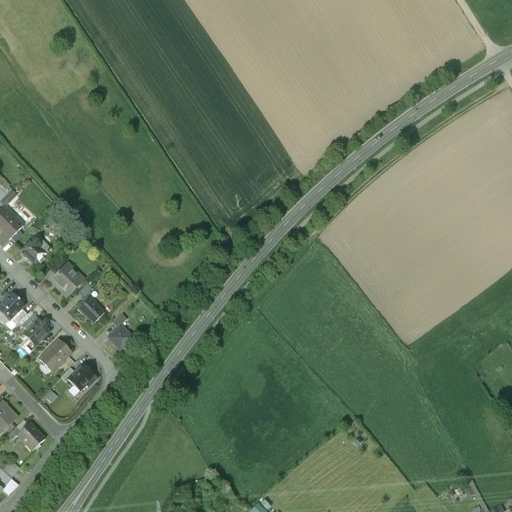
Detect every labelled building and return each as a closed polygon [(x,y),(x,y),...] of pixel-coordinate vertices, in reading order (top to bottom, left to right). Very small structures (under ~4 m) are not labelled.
[(3,207),(0,210),(0,232),(9,241),(11,239),(18,232),(23,227),(3,207)] [(18,232),(11,239),(15,244),(23,236),(18,232)] [(40,247),(33,240),(20,252),(35,267),(45,256),(38,249),(40,247)] [(60,273),(50,283),(51,283),(52,282),(61,291),(60,292),(66,298),(79,284),(72,278),(76,274),(67,266),(60,273)] [(56,268),(46,278),(50,283),(60,273),(56,268)] [(86,297),(93,288),(86,283),(79,292),(86,297)] [(0,305),(0,314),(8,323),(23,308),(18,303),(19,302),(12,295),(0,305)] [(89,300),(79,311),(93,325),(104,314),(89,300)] [(38,321),(22,336),(34,348),(50,333),(38,321)] [(19,324),(10,332),(16,337),(24,329),(19,324)] [(120,327),(108,340),(119,352),(132,339),(120,327)] [(58,342),(39,361),(52,373),(68,358),(71,354),(58,342)] [(68,358),(59,367),(65,373),(69,370),(74,365),(68,358)] [(74,374),(68,381),(79,392),(85,387),(87,389),(97,380),(83,366),(74,374)] [(65,373),(61,378),(66,383),(68,381),(74,374),(69,370),(65,373)] [(0,434),(16,419),(0,403),(0,402),(0,434)] [(44,441),(28,424),(20,432),(16,436),(17,437),(32,452),(44,441)] [(16,428),(7,436),(12,441),(17,437),(16,436),(20,432),(16,428)] [(10,479),(0,470),(0,489),(1,490),(10,479)] [(488,511),(489,511),(473,482),(464,487),(466,489),(463,491),(468,499),(475,496),(482,510),(480,511),(474,501),(463,507),(465,511),(488,511)] [(268,511),(260,503),(251,511),(252,511),(268,511)]
